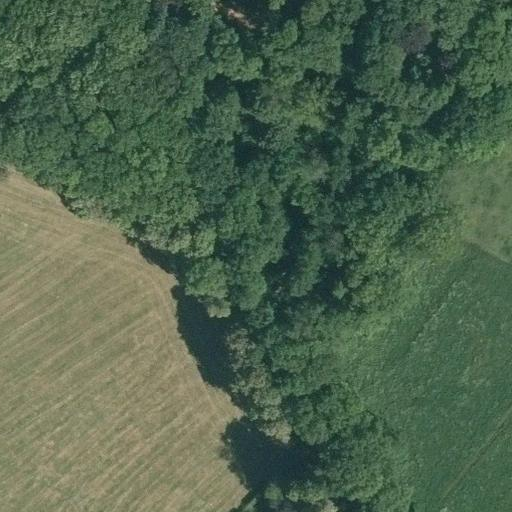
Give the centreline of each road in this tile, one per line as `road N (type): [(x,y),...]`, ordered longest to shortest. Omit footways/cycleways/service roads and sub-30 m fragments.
road 1 (unclassified): [(356,511),(124,0)]
road 2 (track): [(213,204),(198,205),(0,124)]
